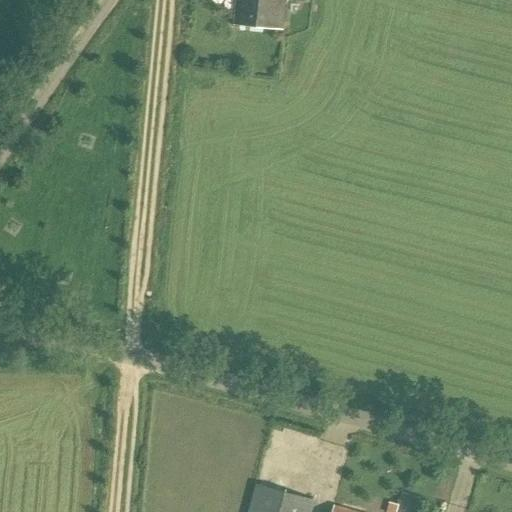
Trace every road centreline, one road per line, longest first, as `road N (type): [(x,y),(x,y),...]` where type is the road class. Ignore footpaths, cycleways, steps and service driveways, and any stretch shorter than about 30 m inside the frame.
road 1 (unclassified): [(511,464),(87,343),(0,339)]
road 2 (track): [(112,511),(157,0)]
road 3 (unclassified): [(0,156),(106,0)]
